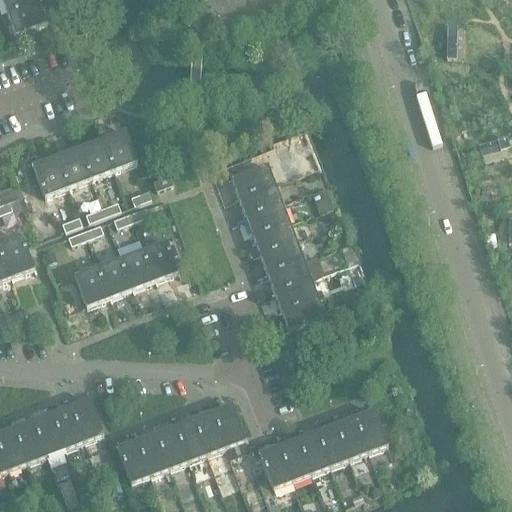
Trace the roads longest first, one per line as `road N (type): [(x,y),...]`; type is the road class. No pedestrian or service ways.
road 1 (residential): [(373,0),(511,442)]
road 2 (residential): [(0,369),(248,374)]
